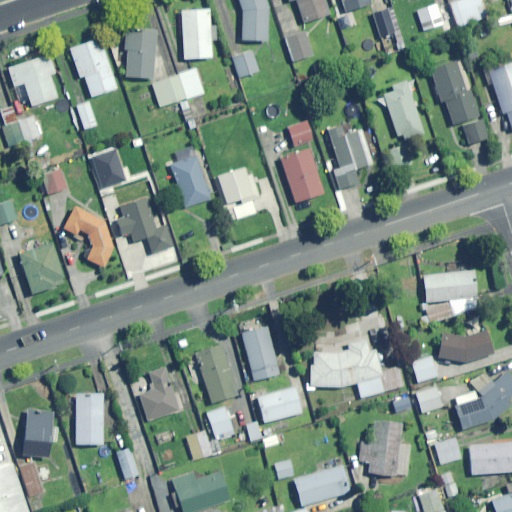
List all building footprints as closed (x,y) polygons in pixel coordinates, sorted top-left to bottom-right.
[(265,43),(266,11),(262,0),(235,0),(240,14),(238,42),(265,43)] [(329,15),(323,0),(287,0),(288,3),(294,1),(302,24),(329,15)] [(339,0),(344,13),(367,6),(365,0),(339,0)] [(486,18),(480,0),(460,0),(436,8),(435,5),(416,12),(423,32),(442,25),(444,32),(486,18)] [(394,14),(392,8),(371,15),(379,39),(394,34),(389,16),(394,14)] [(212,59),(209,10),(181,12),(184,60),(212,59)] [(155,31),(124,30),(123,50),(113,49),(112,60),(126,60),(125,78),(153,80),(155,31)] [(312,57),(304,33),(284,39),(292,63),(312,57)] [(97,54),(93,41),(68,50),(78,79),(83,77),(90,98),(116,89),(103,52),(97,54)] [(259,73),(252,51),(231,57),(238,79),(259,73)] [(56,98),(43,57),(7,69),(18,101),(27,98),(30,107),(56,98)] [(488,139),(458,62),(429,73),(440,103),(443,102),(452,126),(459,124),(468,146),(488,139)] [(511,62),(487,70),(501,115),(505,114),(511,133),(511,132),(511,62)] [(203,94),(195,70),(151,84),(159,108),(203,94)] [(395,140),(421,131),(403,82),(389,86),(391,92),(380,96),(395,140)] [(98,126),(90,102),(77,106),(85,130),(98,126)] [(43,136),(36,115),(20,121),(27,141),(43,136)] [(312,143),(307,123),(287,128),(293,148),(312,143)] [(345,135),(342,127),(327,131),(338,168),(332,170),(338,191),(359,184),(355,170),(371,165),(361,130),(345,135)] [(323,195),(310,151),(280,160),(294,204),(323,195)] [(209,200),(196,157),(170,166),(184,209),(209,200)] [(247,178),(244,169),(217,177),(231,222),(255,214),(251,200),(258,198),(252,176),(247,178)] [(67,190),(61,170),(40,176),(46,196),(67,190)] [(155,229),(146,200),(120,208),(124,218),(115,221),(120,237),(129,235),(132,243),(145,239),(151,255),(172,249),(165,226),(155,229)] [(0,225),(15,221),(10,202),(0,205),(0,225)] [(103,222),(74,207),(62,230),(75,236),(78,231),(85,234),(90,249),(85,260),(102,269),(113,249),(103,222)] [(49,260),(44,246),(17,255),(30,295),(65,284),(57,257),(49,260)] [(479,311),(470,269),(421,280),(427,308),(424,309),(427,322),(479,311)] [(420,288),(418,277),(401,280),(403,291),(420,288)] [(278,376),(266,327),(240,333),(252,382),(278,376)] [(443,332),(437,358),(464,364),(495,354),(487,330),(467,337),(443,332)] [(309,387),(341,389),(356,384),(361,400),(403,388),(397,366),(380,370),(374,350),(370,351),(365,336),(344,342),(347,352),(340,354),(310,353),(309,387)] [(237,397),(222,345),(195,353),(210,405),(237,397)] [(437,377),(431,357),(410,363),(417,384),(437,377)] [(181,412),(168,368),(147,374),(152,391),(138,395),(146,422),(181,412)] [(462,432),(493,421),(511,405),(511,404),(507,399),(511,395),(511,373),(509,370),(493,384),(483,372),(469,384),(481,398),(478,400),(453,409),(462,432)] [(301,414),(294,387),(255,397),(262,424),(301,414)] [(441,408),(435,387),(415,394),(421,414),(441,408)] [(102,446),(104,395),(67,394),(67,413),(75,414),(74,445),(102,446)] [(410,409),(407,398),(391,403),(395,414),(410,409)] [(233,435),(224,407),(206,414),(215,441),(233,435)] [(53,412),(27,410),(23,457),(49,459),(53,412)] [(261,439),(255,422),(245,425),(250,442),(261,439)] [(399,428),(373,426),(371,447),(360,446),(359,463),(368,463),(367,474),(408,477),(410,447),(398,446),(399,428)] [(210,456),(203,432),(186,437),(193,461),(210,456)] [(461,459),(455,439),(433,445),(439,466),(461,459)] [(511,472),(511,444),(469,447),(471,476),(511,472)] [(137,476),(129,449),(115,453),(124,480),(137,476)] [(293,476),(290,461),(273,465),(277,480),(293,476)] [(30,511),(13,462),(0,467),(0,511),(30,511)] [(43,492),(32,462),(17,467),(28,498),(43,492)] [(300,507),(344,495),(341,485),(347,483),(342,467),(293,481),(300,507)] [(457,496),(450,472),(440,475),(447,499),(457,496)] [(195,511),(230,501),(222,473),(195,481),(193,474),(172,481),(182,511),(195,511)] [(437,511),(445,509),(438,487),(416,494),(422,511),(437,511)] [(511,511),(511,494),(491,501),(493,511),(511,511)]
